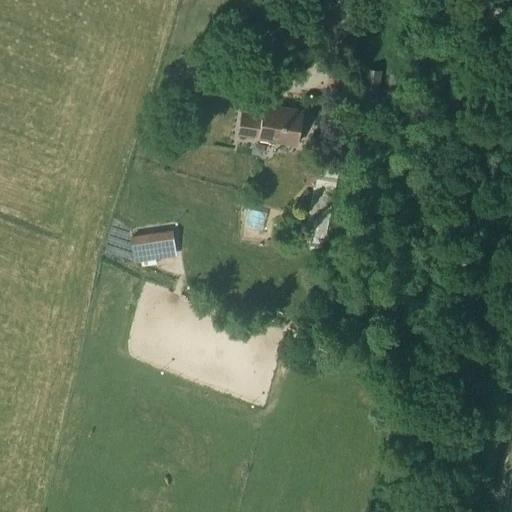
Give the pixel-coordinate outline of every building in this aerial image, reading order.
[(244,97),(250,65),(188,54),(184,79),(216,84),(214,92),(244,97)] [(333,92),(337,71),(318,67),(314,88),(333,92)] [(379,72),(366,70),(360,112),(373,114),(379,72)] [(403,77),(390,75),(384,113),(398,115),(403,77)] [(297,144),(302,112),(262,106),(260,116),(241,113),(237,135),(257,138),(297,144)] [(309,184),(309,163),(295,162),(295,184),(309,184)] [(171,231),(145,235),(130,237),(133,262),(175,255),(174,246),(171,231)]
